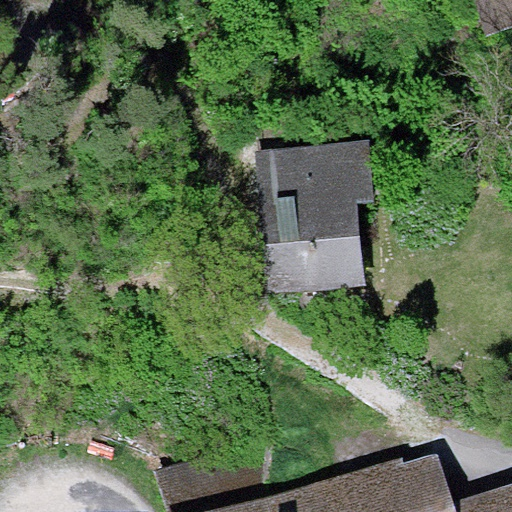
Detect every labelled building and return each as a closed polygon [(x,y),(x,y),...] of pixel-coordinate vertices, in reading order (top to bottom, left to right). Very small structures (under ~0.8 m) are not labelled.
[(511,0),(462,0),(477,53),(511,42),(511,0)] [(244,163),(252,306),(349,300),(344,215),(366,214),(363,157),(244,163)] [(161,498),(239,493),(236,457),(159,462),(161,498)] [(435,511),(422,465),(257,511),(435,511)] [(511,511),(511,493),(448,511),(511,511)]
